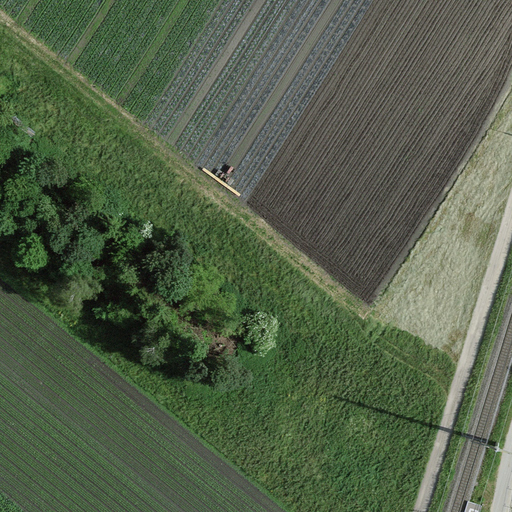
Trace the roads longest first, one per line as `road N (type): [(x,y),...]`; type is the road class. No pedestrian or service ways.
road 1 (track): [(451,391),(0,35)]
road 2 (track): [(412,511),(511,198)]
